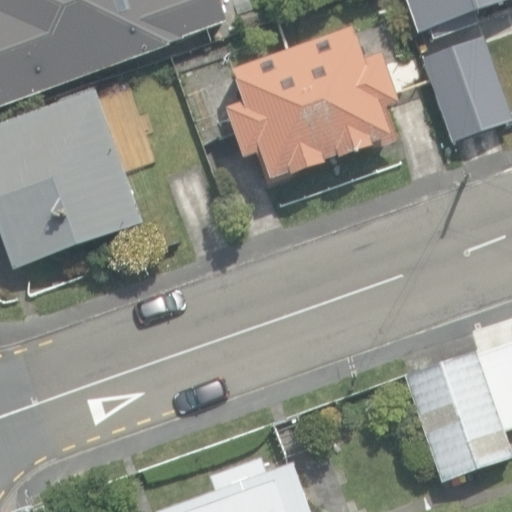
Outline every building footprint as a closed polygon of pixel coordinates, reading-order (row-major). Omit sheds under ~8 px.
[(0,0),(0,110),(183,46),(181,40),(226,24),(217,0),(0,0)] [(432,31),(436,42),(479,26),(476,17),(511,4),(511,0),(404,0),(417,36),(432,31)] [(264,159),(273,184),(292,176),(295,183),(332,168),(330,164),(340,160),(342,167),(376,154),(374,148),(396,140),(386,114),(402,108),(383,57),(366,64),(353,30),(234,75),(245,107),(226,114),(246,166),(264,159)] [(427,70),(453,145),(491,132),(465,57),(427,70)] [(0,231),(1,232),(16,274),(145,227),(96,92),(0,126),(0,231)] [(511,343),(405,377),(439,485),(511,461),(511,453),(503,426),(511,422),(511,343)] [(315,511),(298,464),(268,474),(264,462),(210,482),(214,493),(163,511),(315,511)]
